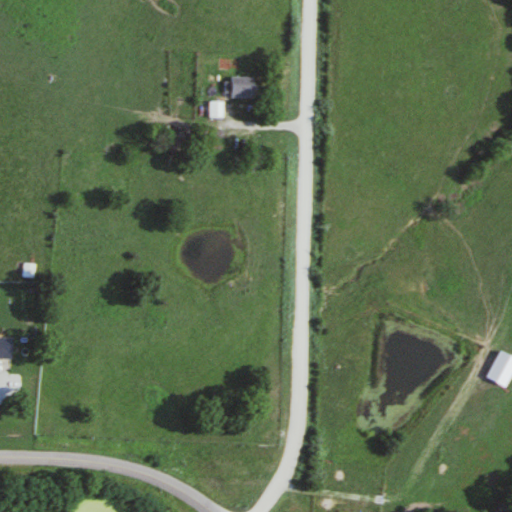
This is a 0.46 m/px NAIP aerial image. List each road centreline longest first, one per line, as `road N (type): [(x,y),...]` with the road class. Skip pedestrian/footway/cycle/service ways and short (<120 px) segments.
road 1 (residential): [(259,511),(287,479),(295,448),(309,0)]
road 2 (tertiary): [(211,511),(159,478),(123,469),(0,460)]
